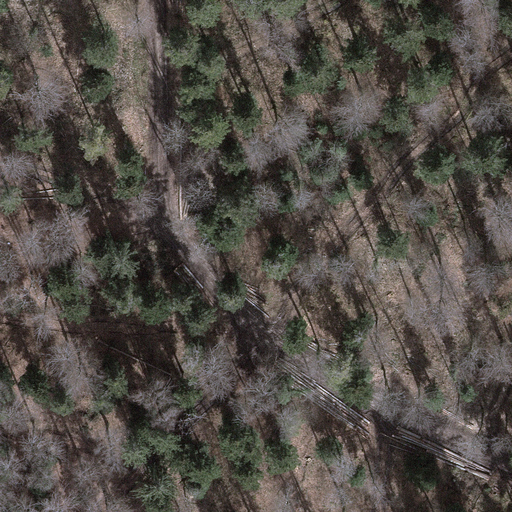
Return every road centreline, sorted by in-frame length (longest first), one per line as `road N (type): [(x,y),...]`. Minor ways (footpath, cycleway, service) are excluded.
road 1 (track): [(135,0),(149,109),(186,246),(205,280),(271,341),(392,415),(511,463)]
road 2 (track): [(271,341),(488,13)]
